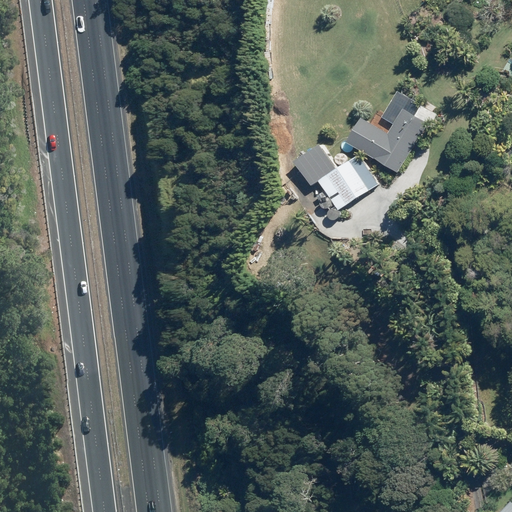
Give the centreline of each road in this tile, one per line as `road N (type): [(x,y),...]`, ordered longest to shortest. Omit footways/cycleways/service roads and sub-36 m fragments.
road 1 (motorway): [(93,0),(161,511)]
road 2 (motorway): [(104,511),(40,0)]
